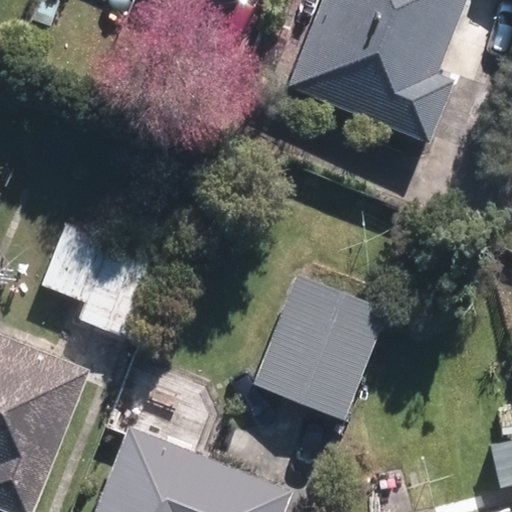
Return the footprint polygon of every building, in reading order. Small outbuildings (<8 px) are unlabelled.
[(447,0),(317,0),(286,82),(421,133),(440,82),(419,74),(447,0)] [(153,262),(63,226),(40,283),(84,300),(77,319),(123,337),(153,262)] [(373,309),(296,279),(254,385),(331,415),(373,309)] [(19,511),(74,373),(0,344),(0,506),(13,511),(19,511)] [(263,511),(271,493),(123,437),(93,511),(263,511)]
